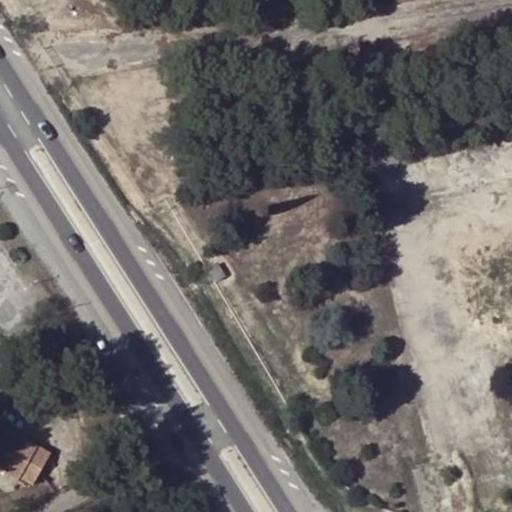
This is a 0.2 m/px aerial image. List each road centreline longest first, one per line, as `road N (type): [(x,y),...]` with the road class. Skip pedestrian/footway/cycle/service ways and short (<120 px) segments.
road 1 (primary): [(290,511),(0,57)]
road 2 (primary): [(0,123),(247,511)]
